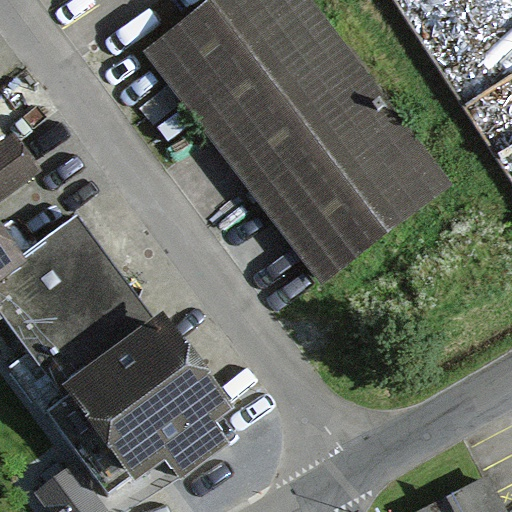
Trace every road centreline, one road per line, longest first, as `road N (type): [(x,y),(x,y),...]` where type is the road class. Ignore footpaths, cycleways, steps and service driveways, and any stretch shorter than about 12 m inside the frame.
road 1 (residential): [(12,0),(351,474)]
road 2 (unclassified): [(351,474),(511,378)]
